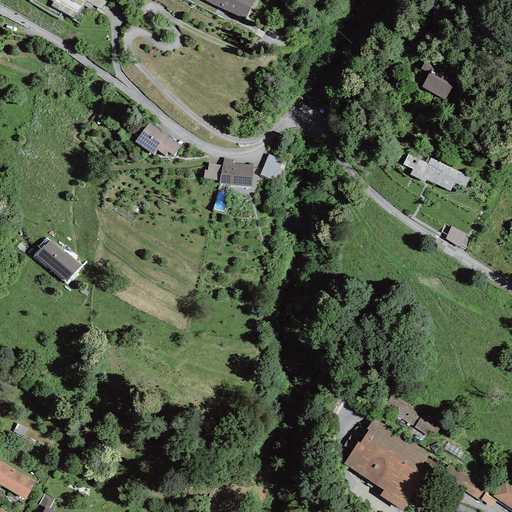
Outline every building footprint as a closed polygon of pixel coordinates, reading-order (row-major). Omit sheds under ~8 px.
[(107,0),(51,0),(54,1),(51,5),(76,20),(84,5),(91,9),(93,5),(101,10),(107,0)] [(253,0),(205,0),(244,19),(253,0)] [(429,74),(422,87),(445,100),(457,79),(426,61),(421,69),(429,74)] [(168,152),(173,156),(181,145),(149,122),(135,141),(154,155),(157,150),(165,156),(168,152)] [(470,177),(431,158),(427,156),(427,158),(410,149),(403,164),(413,169),(410,175),(425,182),(426,179),(450,190),(452,187),(457,189),(459,185),(465,188),(470,177)] [(283,160),(268,154),(260,175),(275,180),(283,160)] [(234,160),(222,158),(222,165),(220,180),(219,184),(230,185),(251,187),(253,166),(233,163),(234,160)] [(220,180),(222,165),(208,163),(207,170),(204,170),(203,178),(220,180)] [(465,233),(451,226),(445,239),(460,247),(465,233)] [(64,253),(49,240),(36,256),(67,282),(81,265),(65,252),(64,253)] [(441,428),(391,395),(383,407),(427,436),(431,431),(437,435),(441,428)] [(430,454),(374,418),(367,429),(369,430),(360,443),(358,442),(343,464),(383,489),(379,496),(403,510),(425,476),(419,472),(430,454)] [(33,483),(0,463),(0,487),(23,501),(33,483)] [(488,487),(449,463),(441,477),(480,501),(480,500),(485,491),(488,487)] [(497,499),(511,508),(511,485),(504,480),(493,496),(497,499)] [(492,507),(497,499),(493,496),(485,491),(480,500),(492,507)]
